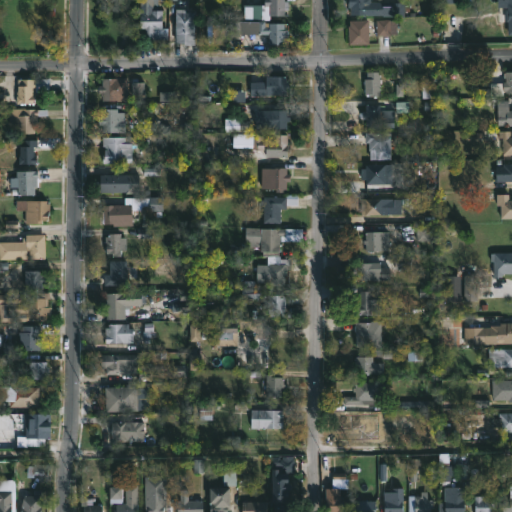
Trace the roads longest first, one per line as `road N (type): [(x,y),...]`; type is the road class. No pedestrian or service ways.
road 1 (residential): [(76,0),(72,420),(63,511)]
road 2 (residential): [(511,58),(0,68)]
road 3 (residential): [(322,0),(313,511)]
